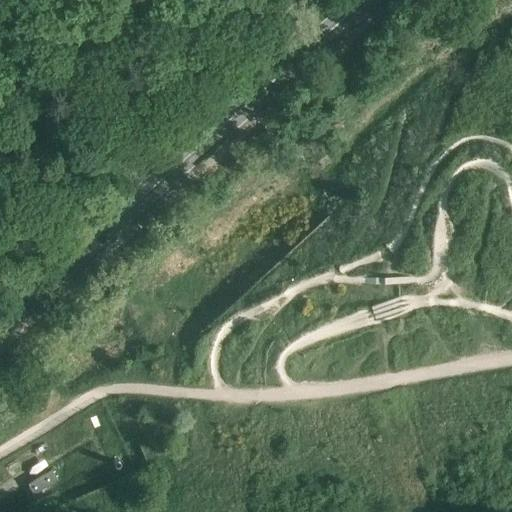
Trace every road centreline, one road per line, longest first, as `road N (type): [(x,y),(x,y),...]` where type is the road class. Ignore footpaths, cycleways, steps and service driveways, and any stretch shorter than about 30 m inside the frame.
road 1 (secondary): [(0,324),(367,0)]
road 2 (track): [(293,396),(511,360)]
road 3 (track): [(102,391),(293,396)]
